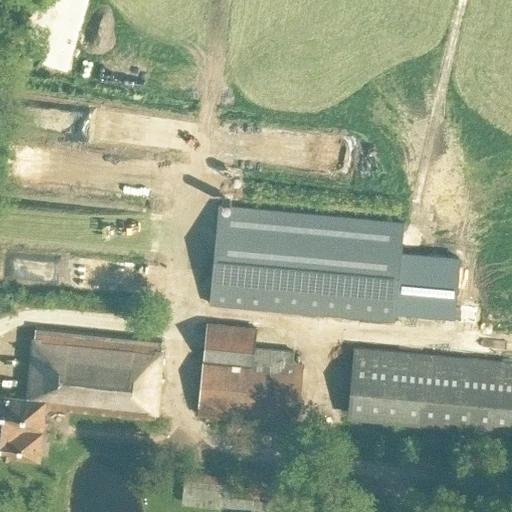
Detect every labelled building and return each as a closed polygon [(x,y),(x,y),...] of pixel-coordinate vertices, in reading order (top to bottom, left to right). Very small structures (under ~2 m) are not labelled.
[(94,69),(101,42),(49,29),(42,56),(94,69)] [(131,42),(124,73),(161,81),(168,50),(131,42)] [(14,204),(0,202),(0,231),(12,232),(14,204)] [(209,303),(395,320),(396,310),(456,316),(461,255),(402,249),(404,221),(218,204),(209,303)] [(257,326),(207,321),(203,359),(197,415),(296,425),(303,362),(293,361),(294,350),(255,346),(257,326)] [(29,397),(0,393),(0,452),(39,457),(45,407),(154,418),(161,340),(36,327),(36,335),(35,335),(29,397)] [(511,360),(353,346),(347,417),(511,433),(511,417),(511,360)] [(217,496),(221,496),(264,501),(266,483),(184,474),(184,479),(219,483),(217,496)]
